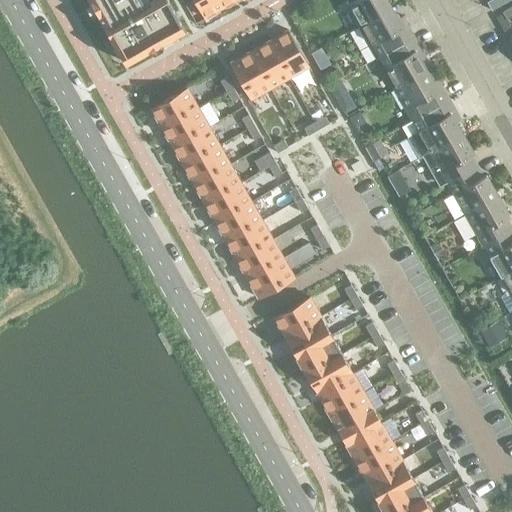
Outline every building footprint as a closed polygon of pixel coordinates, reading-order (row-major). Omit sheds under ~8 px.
[(89,0),(125,62),(184,29),(167,0),(147,0),(144,2),(142,0),(89,0)] [(220,0),(194,0),(204,17),(224,6),(220,0)] [(356,0),(346,6),(358,27),(391,8),(386,0),(356,0)] [(498,0),(489,0),(487,2),(492,11),(502,6),(498,0)] [(511,15),(511,5),(502,11),(506,19),(511,15)] [(375,58),(414,36),(407,24),(402,28),(391,8),(358,27),(375,58)] [(288,29),(268,41),(289,77),(308,65),(288,29)] [(393,90),(426,71),(420,60),(426,57),(414,36),(375,58),(380,68),(393,90)] [(268,41),(249,51),(270,87),(289,77),(268,41)] [(249,51),(230,63),(250,98),(270,87),(249,51)] [(337,68),(326,74),(330,83),(341,77),(337,68)] [(411,121),(449,99),(442,87),(437,90),(426,71),(393,90),(404,110),(411,121)] [(342,79),(332,85),(339,98),(349,92),(342,79)] [(228,80),(218,86),(222,93),(232,87),(228,80)] [(187,87),(151,107),(162,127),(198,107),(187,87)] [(232,87),(222,93),(226,100),(236,94),(232,87)] [(462,134),(457,126),(462,123),(449,99),(411,121),(416,130),(404,137),(417,159),(421,157),(462,134)] [(198,107),(162,127),(172,146),(208,126),(198,107)] [(360,111),(348,117),(354,128),(366,122),(360,111)] [(319,114),(312,118),(318,129),(325,125),(319,114)] [(250,118),(239,124),(243,131),(254,125),(250,118)] [(312,118),(305,122),(311,133),(318,129),(312,118)] [(254,125),(243,131),(247,138),(258,132),(254,125)] [(208,126),(172,146),(183,165),(219,144),(208,126)] [(293,129),(286,133),(292,144),(299,140),(293,129)] [(465,158),(469,155),(473,153),(462,134),(421,157),(438,188),(446,184),(472,169),(465,158)] [(380,138),(364,146),(372,161),(373,160),(379,157),(388,153),(380,138)] [(219,144),(183,165),(194,184),(230,163),(219,144)] [(279,151),(268,157),(272,164),(283,158),(279,151)] [(283,158),(272,164),(276,171),(287,165),(283,158)] [(230,163),(194,184),(204,202),(240,182),(230,163)] [(400,165),(389,171),(400,193),(412,187),(400,165)] [(464,215),(497,196),(485,175),(478,179),(472,169),(446,184),(464,215)] [(240,182),(204,202),(215,221),(251,201),(240,182)] [(378,220),(394,210),(377,183),(362,192),(378,220)] [(300,189),(290,195),(294,202),(304,196),(300,189)] [(304,196),(294,202),(297,208),(308,202),(304,196)] [(481,246),(507,232),(501,221),(509,217),(497,196),(464,215),(481,246)] [(251,201),(215,221),(226,240),(262,220),(251,201)] [(262,220),(226,240),(236,259),(272,238),(262,220)] [(321,226),(311,232),(315,239),(325,233),(321,226)] [(499,278),(511,270),(511,239),(507,232),(481,246),(499,278)] [(325,233),(315,239),(319,246),(329,240),(325,233)] [(272,238),(236,259),(247,278),(283,257),(272,238)] [(438,240),(429,245),(437,260),(446,255),(438,240)] [(283,257),(247,278),(258,297),(294,277),(283,257)] [(511,300),(511,270),(499,278),(511,300)] [(357,288),(346,294),(350,301),(361,295),(357,288)] [(361,295),(350,301),(354,308),(365,302),(361,295)] [(311,298),(275,318),(286,338),(322,317),(311,298)] [(322,317),(286,338),(296,357),(332,336),(322,317)] [(378,326),(367,332),(371,339),(382,333),(378,326)] [(382,333),(371,339),(375,346),(386,340),(382,333)] [(332,336),(296,357),(307,375),(343,355),(332,336)] [(343,355),(307,375),(318,394),(354,374),(343,355)] [(399,364),(389,370),(393,377),(403,371),(399,364)] [(403,371),(393,377),(397,384),(407,378),(403,371)] [(354,374),(318,394),(328,413),(364,393),(354,374)] [(364,393),(328,413),(340,433),(376,413),(364,393)] [(428,413),(417,419),(421,426),(431,420),(428,413)] [(431,420),(421,426),(425,433),(435,427),(431,420)] [(381,422),(345,442),(357,463),(393,442),(381,422)] [(393,442),(357,463),(367,482),(403,461),(393,442)] [(449,451),(438,457),(442,464),(453,458),(449,451)] [(453,458),(442,464),(446,471),(457,465),(453,458)] [(403,461),(367,482),(378,500),(414,480),(403,461)] [(414,480),(378,500),(384,511),(401,511),(425,499),(414,480)] [(470,489),(460,495),(464,501),(474,496),(470,489)] [(474,496),(464,501),(467,508),(478,502),(474,496)] [(432,511),(425,499),(401,511),(432,511)]
